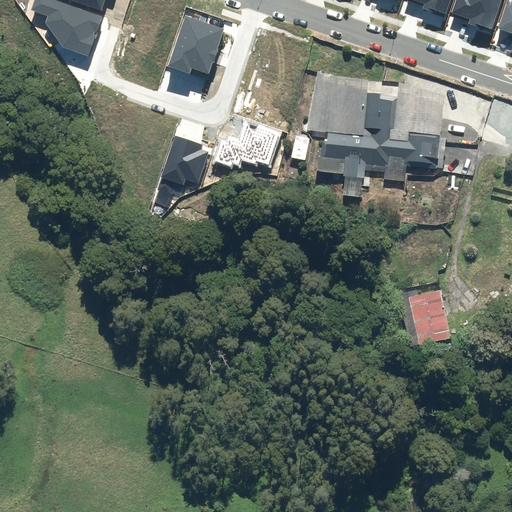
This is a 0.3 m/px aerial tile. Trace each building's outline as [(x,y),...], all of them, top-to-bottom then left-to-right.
[(352,0),(352,4),(346,4),(345,29),(366,30),(367,13),(374,13),(374,0),(375,0),(413,2),(412,0),(421,0),(426,0),(352,0)] [(439,139),(443,98),(397,93),(397,98),(366,95),(367,83),(330,78),(317,73),(305,132),(327,134),(326,143),(322,143),(320,160),(317,159),(315,174),(342,177),(342,179),(343,179),(341,199),(359,201),(361,181),(363,181),(365,166),(384,168),(383,181),(404,183),(405,168),(434,171),(433,178),(442,173),(445,140),(439,139)] [(438,195),(441,195),(442,178),(406,177),(405,194),(438,195)] [(438,195),(405,194),(404,220),(437,221),(438,195)] [(436,225),(404,224),(404,243),(435,244),(436,225)] [(435,244),(404,243),(403,270),(438,272),(439,244),(435,244)] [(450,341),(439,293),(419,298),(417,292),(397,296),(409,350),(450,341)]
